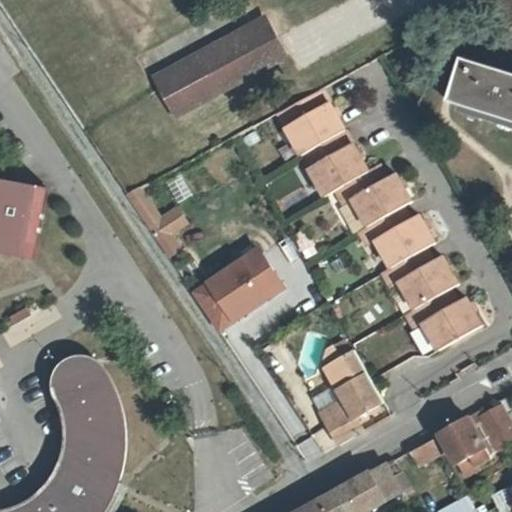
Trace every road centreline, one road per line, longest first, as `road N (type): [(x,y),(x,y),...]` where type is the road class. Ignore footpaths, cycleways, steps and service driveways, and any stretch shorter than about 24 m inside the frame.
road 1 (residential): [(511,324),(376,82)]
road 2 (residential): [(267,511),(417,425)]
road 3 (residential): [(417,425),(400,393),(511,330)]
